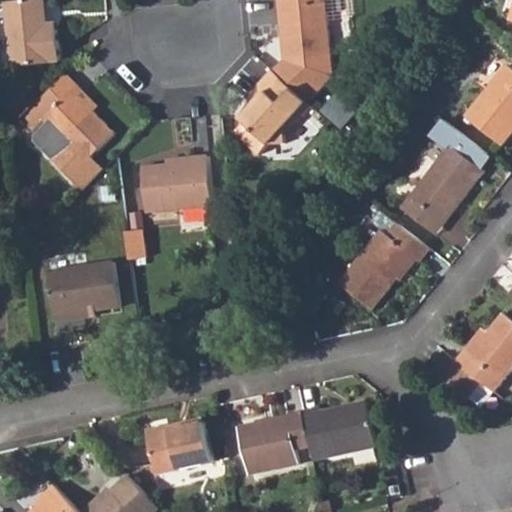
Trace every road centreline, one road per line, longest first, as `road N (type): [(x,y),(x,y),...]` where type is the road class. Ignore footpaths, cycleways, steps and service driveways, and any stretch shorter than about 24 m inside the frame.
road 1 (track): [(134,405),(265,294),(444,0)]
road 2 (residential): [(0,428),(399,347)]
road 3 (residential): [(399,347),(446,442),(463,460),(511,468)]
road 4 (residential): [(399,347),(511,207)]
